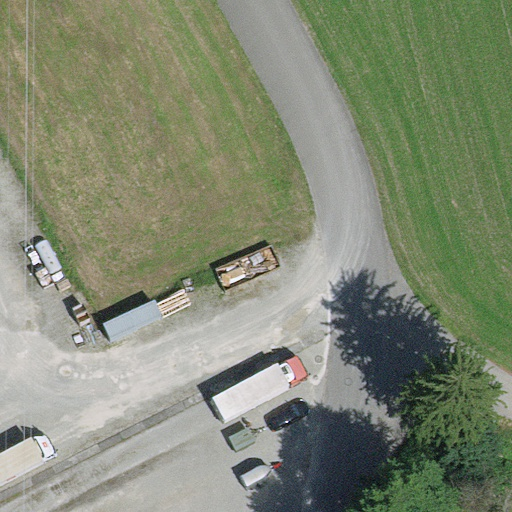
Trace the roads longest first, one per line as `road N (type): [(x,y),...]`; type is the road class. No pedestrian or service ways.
road 1 (unclassified): [(251,0),(270,32),(366,332),(364,419),(342,511)]
road 2 (track): [(511,407),(366,332)]
